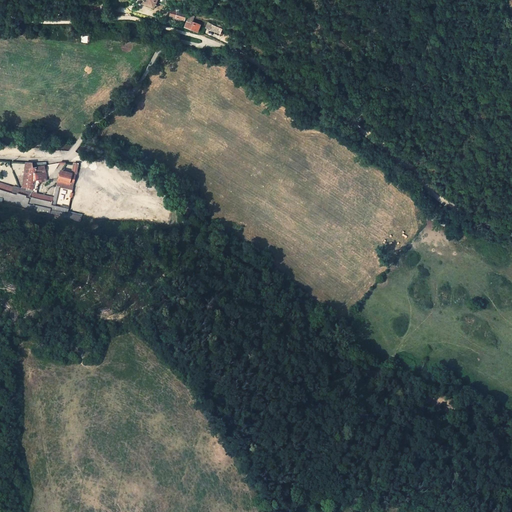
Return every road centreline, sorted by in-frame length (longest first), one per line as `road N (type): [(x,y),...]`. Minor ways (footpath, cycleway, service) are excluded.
road 1 (residential): [(511,234),(456,209),(340,118),(231,47)]
road 2 (unclassified): [(231,47),(178,41),(159,49),(71,153),(0,157)]
road 3 (track): [(0,8),(32,23),(126,17),(231,47)]
